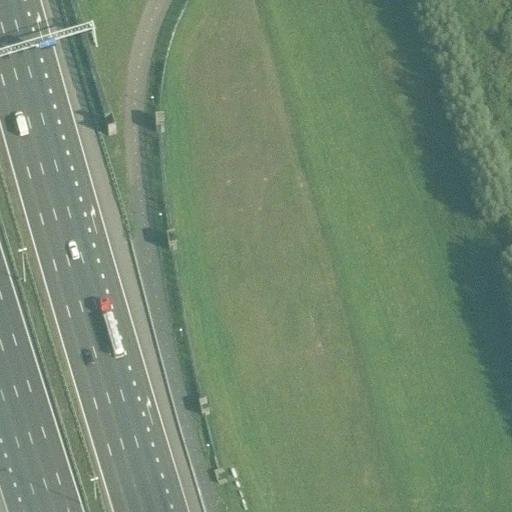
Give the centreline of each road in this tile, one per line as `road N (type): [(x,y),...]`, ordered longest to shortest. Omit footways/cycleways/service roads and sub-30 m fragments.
road 1 (motorway): [(144,511),(0,14)]
road 2 (motorway): [(0,347),(51,511)]
